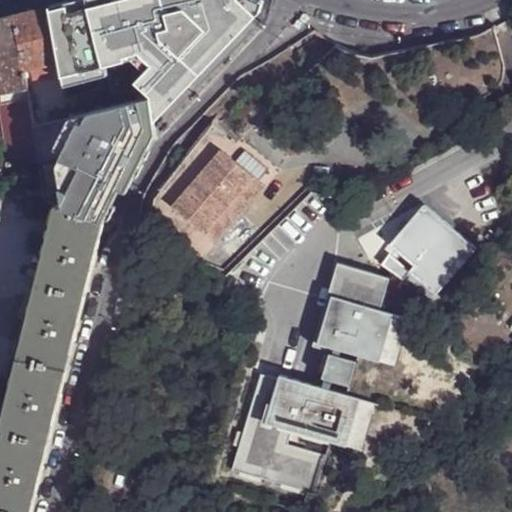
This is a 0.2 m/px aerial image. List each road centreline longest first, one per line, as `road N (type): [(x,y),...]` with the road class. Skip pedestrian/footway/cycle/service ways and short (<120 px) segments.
road 1 (residential): [(57,511),(116,292),(128,210),(167,136),(289,0)]
road 2 (residential): [(319,0),(398,15),(481,0)]
